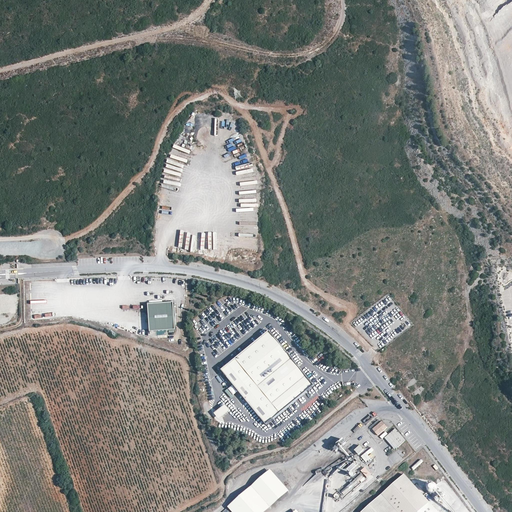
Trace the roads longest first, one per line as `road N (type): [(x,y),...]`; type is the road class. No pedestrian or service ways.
road 1 (unclassified): [(483,511),(359,355),(278,297),(183,269),(0,274)]
road 2 (track): [(210,0),(160,37),(0,77)]
road 3 (unknown): [(401,407),(372,411),(332,440),(304,467),(281,511)]
